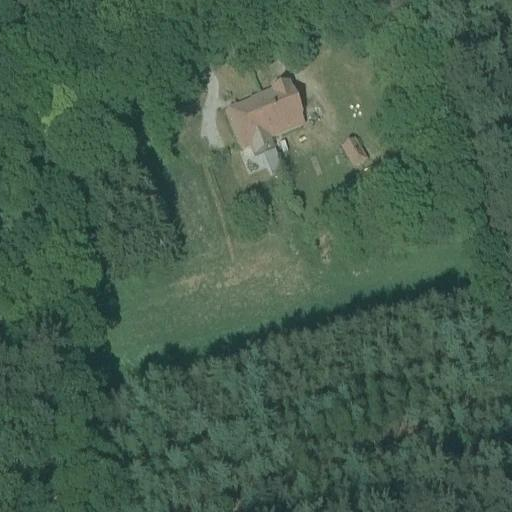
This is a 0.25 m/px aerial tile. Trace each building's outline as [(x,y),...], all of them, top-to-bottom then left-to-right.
[(260,100),(263,109),(265,109),(268,108),(270,113),(260,117),(270,139),(304,125),(288,88),(260,100)] [(260,100),(226,114),(241,151),(250,147),(254,157),(274,149),(270,139),(260,117),(270,113),(268,108),(265,109),(263,109),(260,100)] [(355,142),(341,150),(353,171),(367,162),(355,142)] [(281,152),(269,155),(273,173),(285,171),(281,152)] [(243,194),(248,206),(239,210),(245,224),(291,204),(278,175),(273,177),(274,181),(243,194)]
